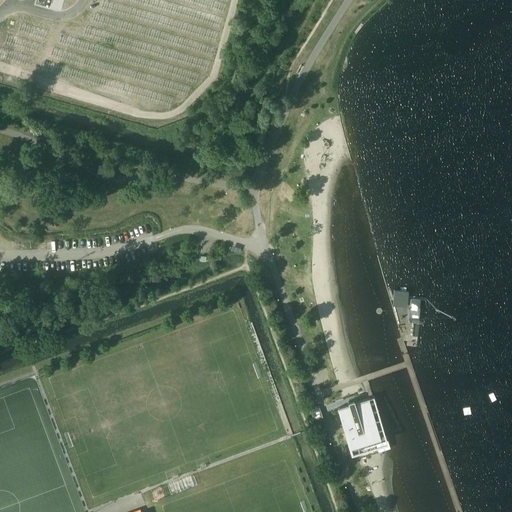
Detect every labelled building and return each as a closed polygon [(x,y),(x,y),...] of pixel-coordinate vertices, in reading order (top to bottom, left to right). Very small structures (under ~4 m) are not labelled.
[(394,290),(393,305),(407,307),(408,291),(394,290)] [(411,299),(411,309),(420,310),(420,301),(420,300),(411,299)] [(408,309),(408,319),(409,319),(409,321),(414,322),(419,322),(419,317),(420,310),(411,309),(408,309)] [(349,401),(350,404),(338,408),(338,409),(339,408),(350,443),(380,433),(370,399),(375,397),(374,396),(356,402),(355,399),(354,399),(354,400),(350,402),(349,401)] [(320,409),(312,412),(319,431),(327,428),(320,409)]
